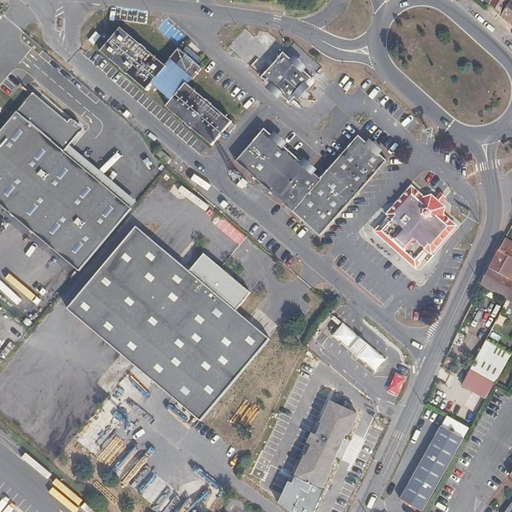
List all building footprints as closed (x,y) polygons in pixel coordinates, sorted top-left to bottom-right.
[(491,0),(490,3),(502,15),(511,0),(491,0)] [(511,1),(511,0),(502,15),(511,23),(511,1)] [(138,45),(120,29),(99,53),(119,70),(119,71),(124,76),(125,75),(145,92),(153,83),(165,69),(148,53),(147,51),(140,46),(138,45)] [(200,63),(184,49),(181,53),(197,67),(200,63)] [(181,53),(177,50),(167,61),(170,63),(189,80),(192,82),(201,71),(197,67),(181,53)] [(283,57),(281,56),(259,80),(287,105),(310,81),(283,57)] [(189,80),(170,63),(165,69),(153,83),(172,100),(185,85),(189,80)] [(204,101),(185,85),(172,100),(164,109),(185,127),(184,127),(190,133),(191,132),(208,147),(209,148),(230,124),(211,108),(212,107),(205,101),(204,101)] [(309,107),(319,93),(312,88),(302,102),(309,107)] [(35,96),(32,94),(22,105),(14,116),(0,131),(0,207),(53,253),(69,267),(77,273),(130,211),(63,154),(79,135),(35,96)] [(319,183),(263,133),(235,165),(318,241),(323,235),(385,166),(384,165),(357,141),(319,183)] [(170,160),(158,150),(154,157),(165,166),(170,160)] [(413,270),(420,263),(425,268),(431,261),(430,260),(454,233),(442,221),(443,214),(431,202),(422,204),(410,193),(385,220),(389,223),(377,237),(413,270)] [(227,234),(239,245),(246,237),(234,226),(227,234)] [(65,312),(146,379),(199,424),(269,341),(234,313),(245,301),(244,289),(210,260),(200,261),(189,274),(135,230),(65,312)] [(511,243),(505,240),(481,285),(510,300),(511,295),(511,243)] [(341,343),(352,331),(344,323),(332,336),(341,343)] [(352,331),(341,343),(349,351),(361,338),(352,331)] [(369,345),(361,338),(349,351),(358,358),(369,345)] [(358,358),(366,365),(377,352),(369,345),(358,358)] [(507,365),(482,351),(471,371),(462,387),(487,401),(496,384),(507,365)] [(377,352),(366,365),(374,372),(386,359),(377,352)] [(408,378),(395,372),(388,391),(400,397),(408,378)] [(0,387),(9,379),(4,374),(0,377),(0,387)] [(142,395),(122,379),(76,437),(97,454),(142,395)] [(353,419),(328,406),(317,426),(319,427),(313,440),(309,438),(304,446),(309,448),(302,461),(300,460),(291,480),(317,493),(327,473),(326,472),(342,437),(344,438),(353,419)] [(465,439),(443,426),(401,499),(423,511),(465,439)] [(175,490),(150,470),(136,490),(158,510),(175,490)]
